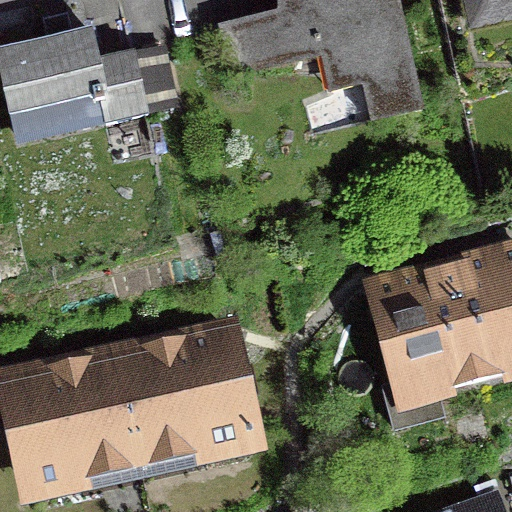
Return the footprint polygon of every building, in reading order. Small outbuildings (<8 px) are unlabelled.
[(275,0),(279,13),(209,27),(221,82),(319,61),(326,96),(361,89),(370,126),(424,115),(399,0),(275,0)] [(511,0),(458,0),(465,32),(511,22),(511,0)] [(45,41),(0,51),(0,84),(15,149),(180,111),(165,46),(100,62),(93,30),(72,35),(67,16),(41,22),(45,41)] [(418,281),(373,292),(401,402),(511,373),(511,255),(478,264),(479,270),(457,275),(449,278),(439,280),(419,285),(418,281)] [(7,379),(34,497),(248,450),(222,332),(115,355),(7,379)] [(496,511),(493,502),(466,511),(496,511)]
